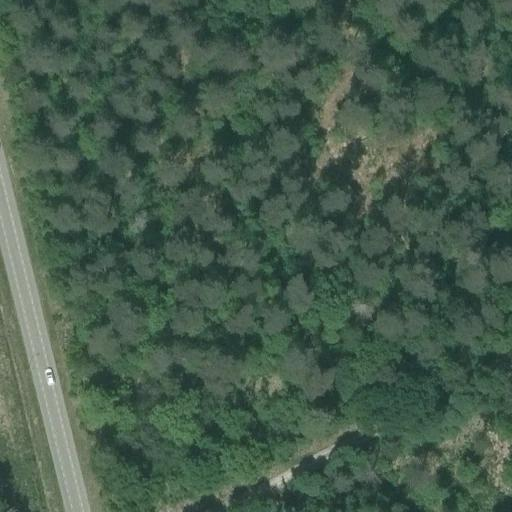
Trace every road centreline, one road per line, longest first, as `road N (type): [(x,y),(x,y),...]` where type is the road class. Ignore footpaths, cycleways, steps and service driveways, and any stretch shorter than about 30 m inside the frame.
road 1 (tertiary): [(77,511),(0,191)]
road 2 (track): [(492,368),(215,511)]
